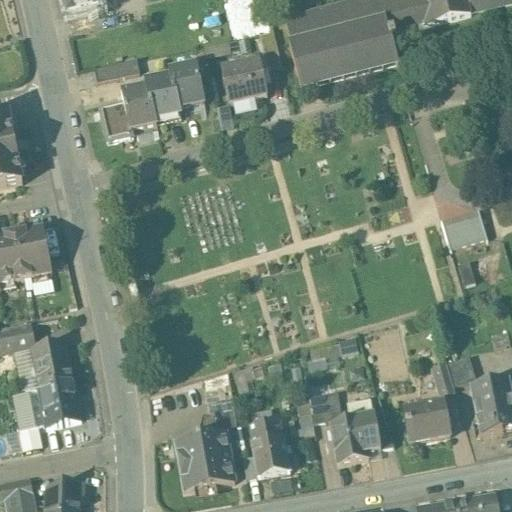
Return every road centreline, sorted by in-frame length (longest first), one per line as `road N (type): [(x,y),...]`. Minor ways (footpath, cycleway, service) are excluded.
road 1 (residential): [(511,73),(443,84),(70,184)]
road 2 (tertiary): [(70,184),(124,446)]
road 3 (residential): [(511,469),(283,511)]
road 4 (residential): [(124,446),(0,469)]
